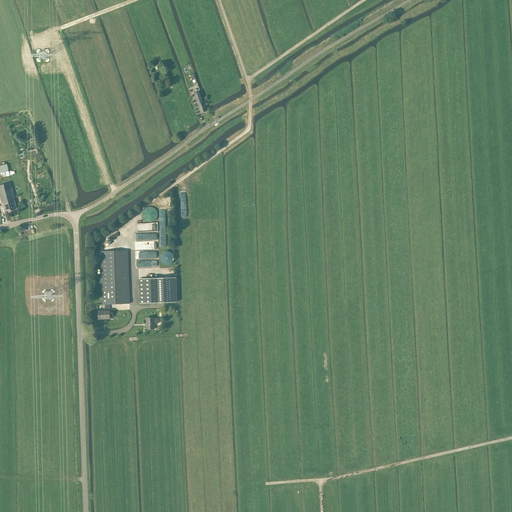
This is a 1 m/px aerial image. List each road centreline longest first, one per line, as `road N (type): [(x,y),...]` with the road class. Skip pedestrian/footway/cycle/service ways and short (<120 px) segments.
road 1 (unclassified): [(75,214),(409,0)]
road 2 (unclassified): [(86,511),(75,214)]
